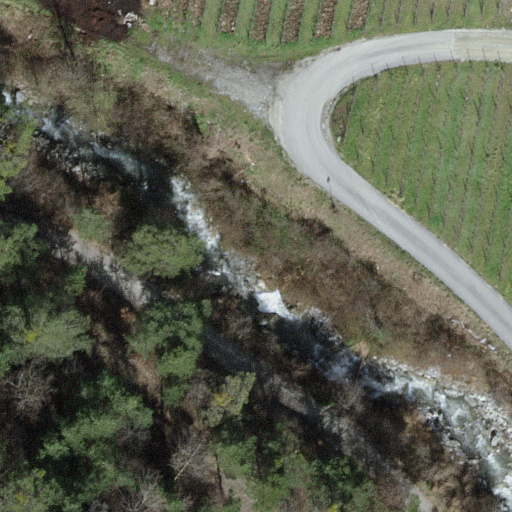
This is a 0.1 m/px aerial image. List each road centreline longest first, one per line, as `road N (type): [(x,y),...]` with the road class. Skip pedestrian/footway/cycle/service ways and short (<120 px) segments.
road 1 (track): [(411,511),(396,489),(189,325),(0,227)]
road 2 (track): [(511,337),(423,243),(340,194),(310,164),(291,104)]
road 3 (track): [(291,104),(332,62),(443,45),(511,52)]
